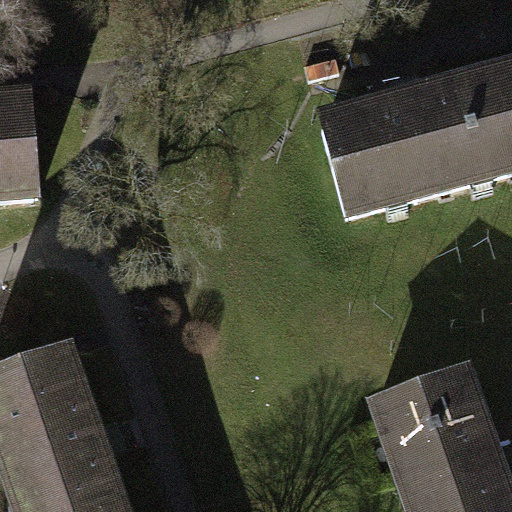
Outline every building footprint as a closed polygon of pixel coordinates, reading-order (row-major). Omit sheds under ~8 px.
[(511,77),(492,83),(511,154),(511,77)] [(511,154),(492,83),(311,131),(337,226),(511,178),(511,154)] [(28,108),(0,109),(0,207),(36,204),(28,108)] [(111,511),(59,354),(0,373),(0,484),(9,511),(111,511)] [(504,511),(456,373),(366,405),(403,511),(504,511)]
